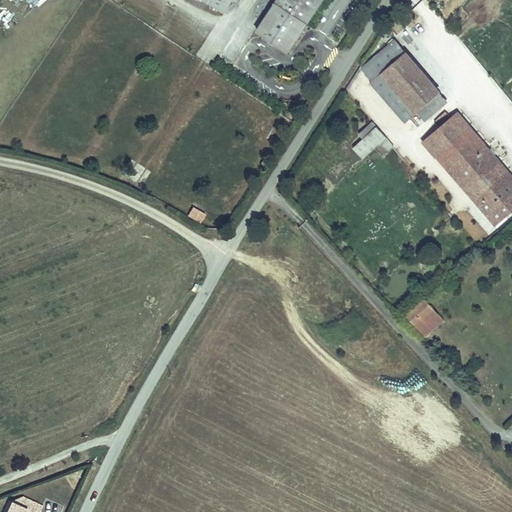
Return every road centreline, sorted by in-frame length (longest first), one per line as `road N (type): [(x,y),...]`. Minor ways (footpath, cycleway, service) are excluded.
road 1 (unknown): [(266,185),(472,410),(511,430)]
road 2 (unclassified): [(220,252),(391,0)]
road 3 (unclassified): [(83,511),(220,252)]
road 4 (residential): [(0,159),(59,168),(220,252)]
